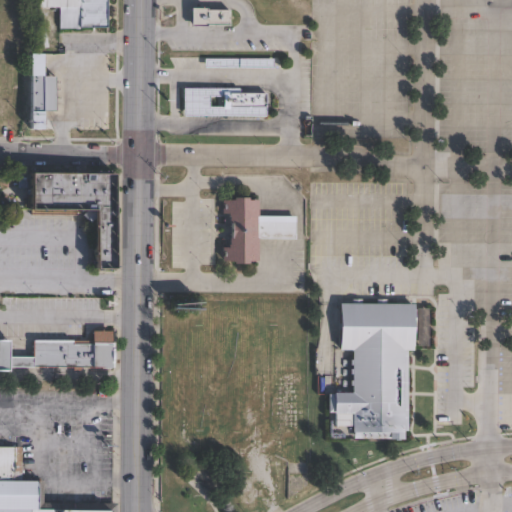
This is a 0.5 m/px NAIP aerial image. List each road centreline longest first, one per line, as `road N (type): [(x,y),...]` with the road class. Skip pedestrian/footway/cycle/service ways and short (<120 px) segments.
road 1 (primary): [(134,511),(139,0)]
road 2 (residential): [(511,442),(420,457),(293,511)]
road 3 (residential): [(346,511),(415,486),(511,470)]
road 4 (residential): [(136,151),(0,150)]
